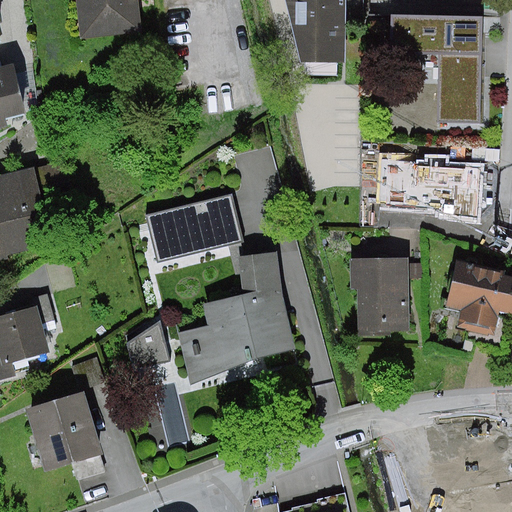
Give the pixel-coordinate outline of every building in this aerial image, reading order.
[(142,0),(78,0),(83,35),(146,27),(142,0)] [(345,15),(344,0),(286,0),(301,61),(345,61),(345,15)] [(484,17),(391,18),(391,53),(443,52),(444,120),(484,120),(484,17)] [(0,126),(7,125),(5,117),(22,113),(9,63),(0,64),(0,126)] [(485,214),(487,158),(414,155),(412,211),(485,214)] [(0,252),(70,235),(54,174),(0,187),(0,252)] [(148,213),(160,261),(246,240),(235,192),(148,213)] [(183,333),(193,383),(302,361),(280,252),(241,260),(248,294),(208,302),(213,327),(183,333)] [(405,257),(355,259),(358,326),(407,324),(405,257)] [(511,305),(511,273),(459,260),(447,305),(461,308),(457,324),(490,332),(497,308),(510,311),(511,305)] [(33,316),(0,326),(0,353),(3,363),(0,364),(0,380),(13,377),(9,365),(45,354),(33,316)] [(170,363),(160,321),(127,344),(133,371),(170,363)] [(105,384),(96,359),(72,367),(81,392),(105,384)] [(140,387),(155,445),(192,435),(176,378),(140,387)] [(81,400),(29,416),(46,470),(73,462),(78,479),(103,472),(81,400)]
